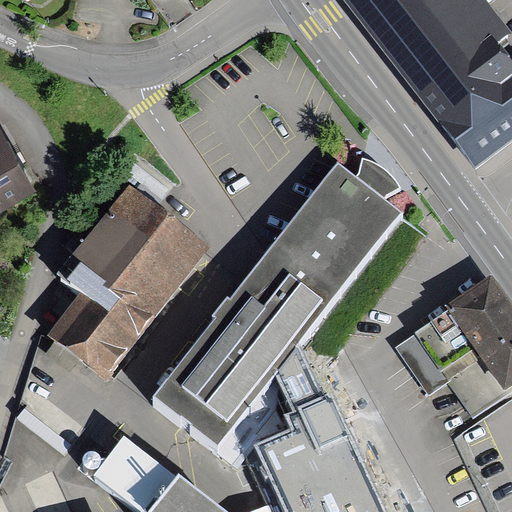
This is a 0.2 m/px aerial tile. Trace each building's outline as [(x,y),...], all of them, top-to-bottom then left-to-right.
[(176,0),(182,8),(194,0),(176,0)] [(483,0),(341,0),(476,175),(511,148),(511,68),(490,40),(505,29),(483,0)] [(0,206),(38,186),(4,125),(0,126),(0,206)] [(338,172),(150,412),(216,463),(278,384),(299,429),(291,432),(297,447),(258,465),(279,511),(374,511),(329,414),(317,420),(292,365),(402,220),(381,204),(398,197),(362,167),(358,187),(338,172)] [(55,347),(106,386),(209,255),(129,192),(75,261),(86,269),(65,296),(83,310),(55,347)] [(452,389),(473,421),(511,394),(511,322),(490,290),(396,354),(430,404),(452,389)] [(206,511),(125,449),(97,486),(131,511),(206,511)] [(70,511),(54,475),(29,486),(41,511),(70,511)]
